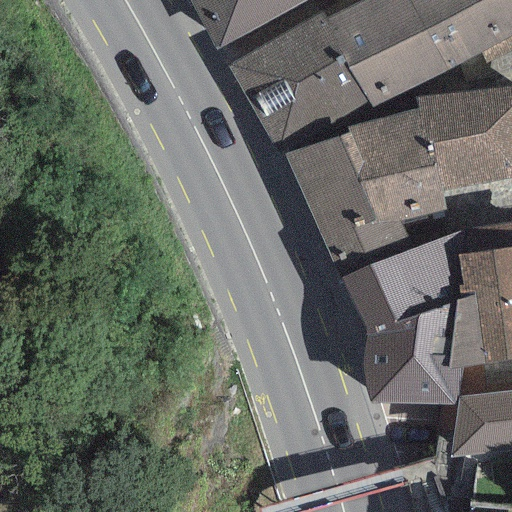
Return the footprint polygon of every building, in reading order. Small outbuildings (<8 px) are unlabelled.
[(190,0),(215,50),(309,0),(190,0)] [(365,0),(328,20),(322,23),(365,102),(370,111),(447,70),(409,0),(365,0)] [(511,0),(409,0),(447,70),(511,36),(511,0)] [(323,12),(226,69),(276,155),(365,102),(322,23),(328,20),(323,12)] [(511,86),(413,97),(416,112),(441,192),(511,177),(511,86)] [(348,135),(284,154),(336,280),(341,278),(412,250),(400,223),(446,210),(441,192),(416,112),(345,128),(348,135)] [(511,222),(470,226),(412,250),(341,278),(365,330),(360,368),(369,405),(451,407),(463,368),(511,359),(511,222)] [(511,390),(456,397),(449,461),(511,451),(511,390)]
